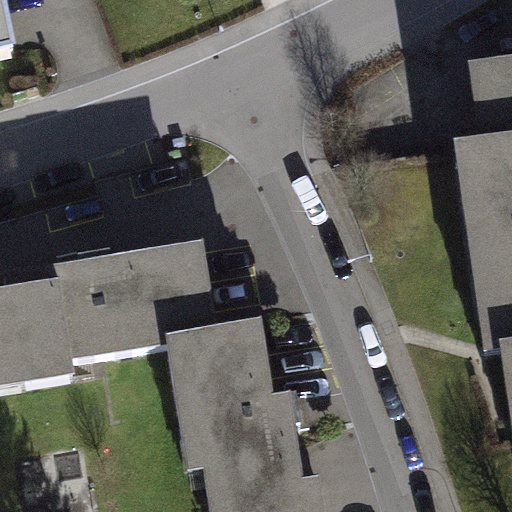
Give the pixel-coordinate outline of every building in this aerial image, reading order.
[(1,0),(0,0),(0,53),(12,51),(1,0)] [(511,65),(486,69),(496,146),(511,143),(511,65)] [(511,143),(496,146),(454,152),(479,322),(496,319),(500,350),(511,348),(511,143)] [(215,336),(202,251),(187,253),(187,251),(110,263),(110,257),(78,262),(79,268),(4,280),(7,297),(0,298),(0,377),(167,351),(166,343),(215,336)] [(215,336),(166,343),(167,351),(181,442),(198,439),(209,511),(323,511),(319,483),(302,485),(294,433),(300,432),(295,400),(273,404),(261,329),(215,336)] [(511,348),(500,350),(510,420),(511,419),(511,348)]
